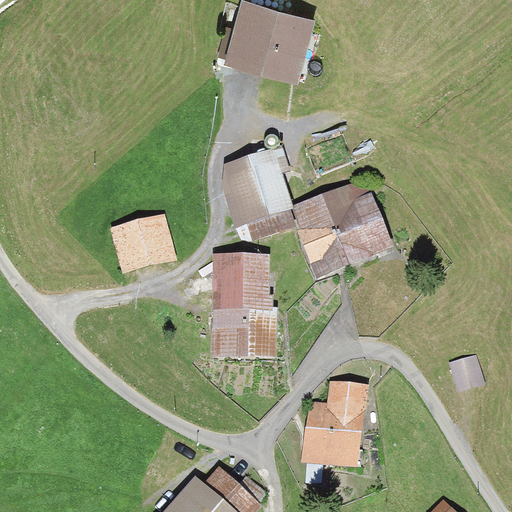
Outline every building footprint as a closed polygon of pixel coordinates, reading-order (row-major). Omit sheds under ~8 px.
[(314,21),(243,2),(226,65),(297,84),(314,21)] [(223,170),(222,190),(236,233),(291,216),(287,210),(291,207),(271,154),(223,170)] [(323,201),(336,236),(349,272),(395,257),(365,183),(323,201)] [(291,211),(299,234),(336,236),(323,201),(291,211)] [(110,232),(123,278),(177,264),(165,217),(110,232)] [(349,272),(336,236),(299,234),(296,237),(315,285),(349,272)] [(214,260),(213,314),(270,314),(270,260),(214,260)] [(276,315),(270,314),(213,314),(213,363),(275,364),(276,315)] [(475,356),(449,364),(458,394),(484,386),(475,356)] [(309,405),(301,465),(357,472),(368,389),(330,384),(327,407),(309,405)] [(203,489),(196,482),(169,511),(258,511),(261,509),(257,505),(266,495),(246,478),(238,487),(219,471),(203,489)]
